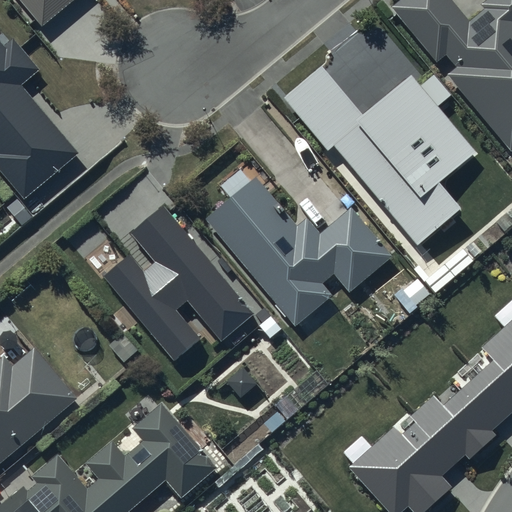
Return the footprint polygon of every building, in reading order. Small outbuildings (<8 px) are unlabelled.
[(17,0),(38,28),(75,0),(17,0)] [(511,0),(486,0),(465,18),(449,0),(398,0),(392,5),(511,146),(511,0)] [(0,167),(28,201),(83,155),(25,86),(42,72),(18,42),(9,49),(0,38),(0,167)] [(420,84),(411,72),(361,113),(321,64),(283,96),(327,149),(333,144),(415,243),(460,206),(439,181),(474,152),(436,105),(450,94),(433,74),(420,84)] [(259,180),(208,222),(238,259),(231,265),(245,281),(251,276),(297,332),(338,298),(328,287),(337,279),(348,293),(394,255),(354,207),(322,234),(311,221),(300,230),(259,180)] [(468,251),(427,282),(438,296),(479,264),(468,251)] [(0,471),(84,400),(36,344),(11,366),(3,356),(0,358),(0,471)] [(22,489),(0,508),(0,511),(134,511),(169,483),(183,499),(218,470),(163,405),(133,429),(142,440),(124,455),(114,443),(88,465),(100,479),(90,488),(62,455),(30,482),(35,487),(26,495),(22,489)]
